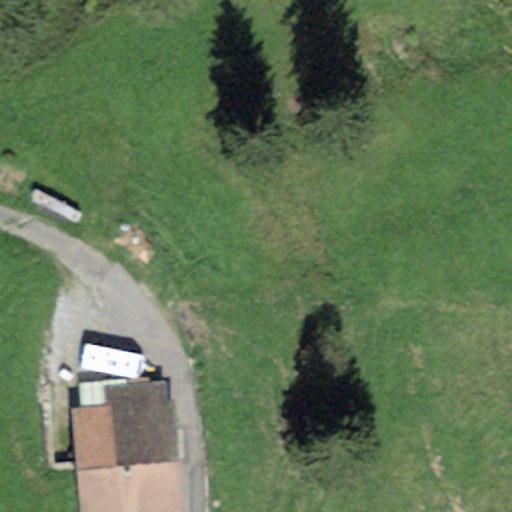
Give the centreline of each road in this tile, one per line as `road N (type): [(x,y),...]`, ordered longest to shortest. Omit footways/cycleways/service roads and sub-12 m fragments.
road 1 (track): [(182,511),(173,398),(117,296)]
road 2 (track): [(0,213),(22,219),(117,296)]
